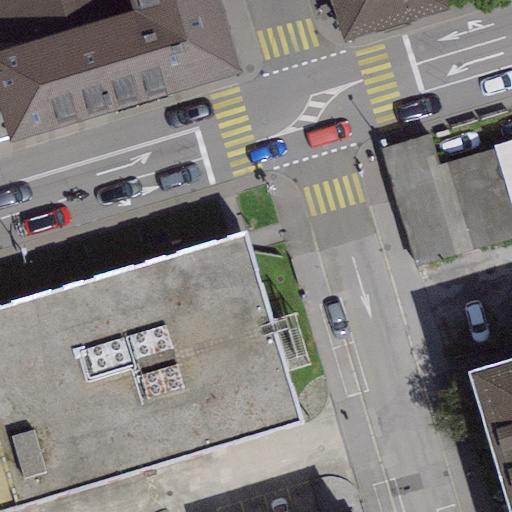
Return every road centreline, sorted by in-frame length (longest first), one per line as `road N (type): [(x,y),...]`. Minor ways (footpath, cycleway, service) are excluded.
road 1 (residential): [(311,115),(429,511)]
road 2 (primary): [(311,115),(0,203)]
road 3 (primary): [(511,51),(311,115)]
